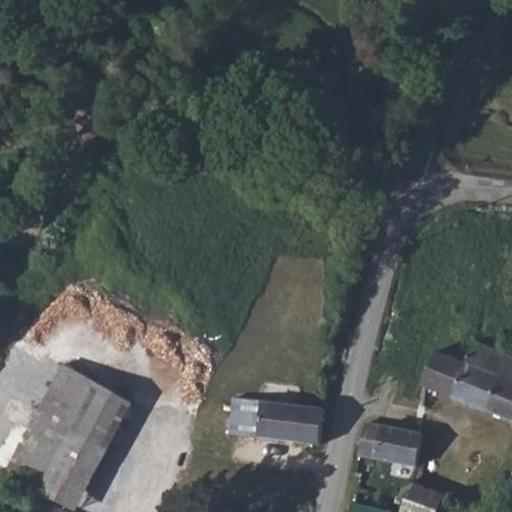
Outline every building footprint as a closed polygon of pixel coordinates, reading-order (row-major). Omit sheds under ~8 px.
[(421,380),(483,406),(509,352),(468,335),(463,342),(456,340),(453,341),(449,345),(447,351),(436,346),(421,380)] [(511,353),(509,352),(483,406),(511,417),(511,353)] [(378,369),(372,397),(397,398),(397,394),(401,393),(405,390),(406,380),(396,376),(397,370),(378,369)] [(0,476),(0,480),(32,498),(95,390),(63,370),(0,476)] [(32,498),(41,503),(58,511),(71,511),(129,409),(95,390),(32,498)] [(325,408),(235,399),(231,435),(321,445),(325,408)] [(360,455),(418,467),(424,434),(367,423),(360,455)] [(409,496),(403,511),(439,511),(446,496),(413,484),(409,496)] [(58,511),(41,503),(34,511),(58,511)]
